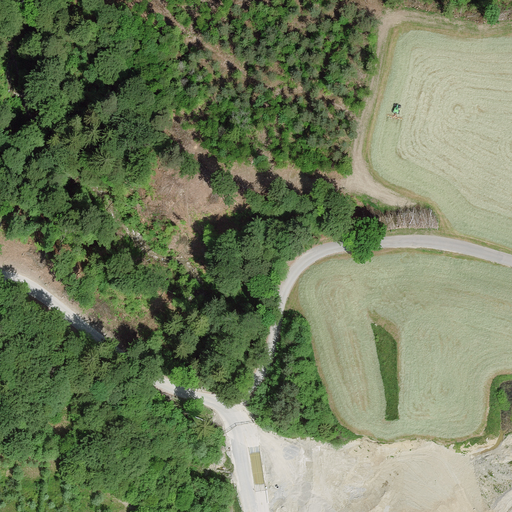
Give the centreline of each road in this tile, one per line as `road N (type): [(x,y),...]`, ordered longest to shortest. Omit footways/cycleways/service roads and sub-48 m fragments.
road 1 (unclassified): [(0,276),(38,289),(164,384),(225,400),(258,377),(286,279),(315,253),(424,241),(511,261)]
road 2 (unknown): [(205,397),(233,423),(252,511)]
